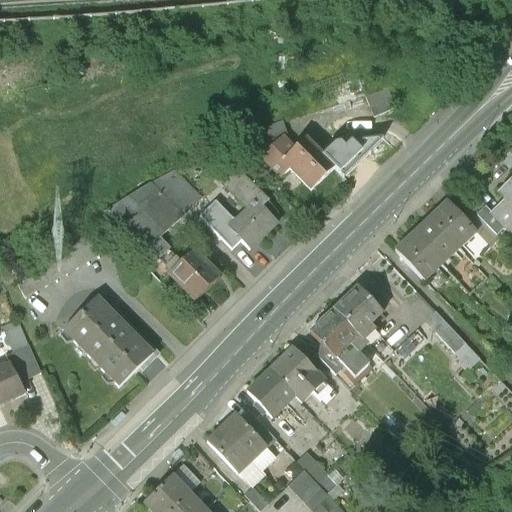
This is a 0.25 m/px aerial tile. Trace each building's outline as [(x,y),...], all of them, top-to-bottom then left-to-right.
[(397,113),(388,91),(365,100),(375,123),(397,113)] [(240,156),(246,154),(255,165),(261,163),(283,142),(287,141),(283,127),(236,141),(240,156)] [(283,142),(261,163),(280,183),(290,173),(313,199),(337,177),(305,143),(294,154),(283,142)] [(231,238),(253,261),(281,234),(266,218),(273,212),(233,170),(217,185),(250,220),(231,238)] [(511,173),(495,189),(502,196),(487,211),(511,237),(511,173)] [(201,209),(172,176),(101,222),(151,277),(172,258),(161,245),(201,209)] [(447,202),(429,218),(458,250),(476,233),(469,226),(447,202)] [(469,226),(476,233),(489,248),(499,239),(479,217),(469,226)] [(429,218),(412,234),(441,266),(458,250),(429,218)] [(14,282),(27,304),(109,255),(96,233),(14,282)] [(423,282),(441,266),(412,234),(394,251),(423,282)] [(224,286),(197,258),(171,284),(199,311),(224,286)] [(355,286),(331,309),(366,346),(377,335),(367,325),(380,313),(355,286)] [(97,300),(62,333),(118,391),(153,358),(97,300)] [(356,354),(366,346),(331,309),(307,332),(318,344),(332,359),(333,357),(342,366),(351,376),(365,363),(356,354)] [(469,368),(479,359),(432,311),(422,320),(469,368)] [(2,330),(13,356),(30,349),(18,323),(2,330)] [(333,375),(342,366),(333,357),(332,359),(318,344),(310,352),(333,375)] [(13,356),(10,357),(20,383),(40,374),(30,349),(13,356)] [(293,349),(269,371),(295,399),(301,405),(324,383),(293,349)] [(10,366),(0,371),(0,405),(0,406),(24,395),(10,366)] [(469,384),(475,378),(468,370),(462,376),(469,384)] [(272,421),(295,399),(269,371),(246,393),(272,421)] [(231,412),(217,426),(249,460),(263,447),(238,420),(231,412)] [(246,412),(238,420),(263,447),(266,449),(274,442),(246,412)] [(234,473),(249,460),(217,426),(203,439),(234,473)] [(294,463),(302,472),(326,496),(336,486),(305,453),(294,463)] [(302,472),(286,487),(309,511),(340,511),(326,496),(302,472)] [(143,507),(147,511),(169,511),(188,495),(173,479),(143,507)] [(241,498),(255,511),(261,511),(267,506),(250,489),(241,498)] [(201,511),(203,511),(188,495),(169,511),(201,511)]
